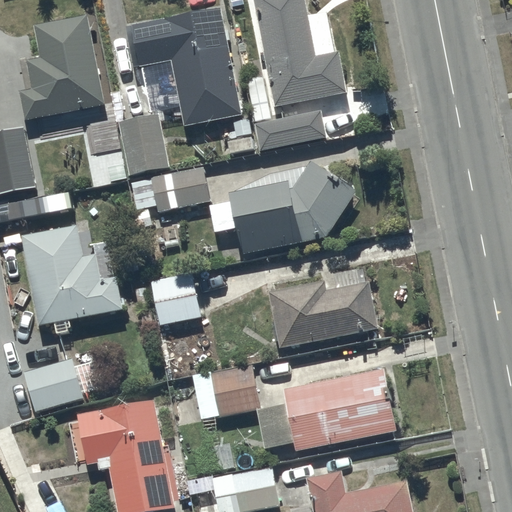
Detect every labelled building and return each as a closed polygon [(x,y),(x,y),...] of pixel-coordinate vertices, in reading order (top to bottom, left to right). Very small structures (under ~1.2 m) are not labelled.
[(254,0),(276,112),(350,98),(342,55),(337,56),(329,15),(309,19),(305,0),(254,0)] [(173,66),(186,132),(243,120),(222,13),(135,30),(143,72),(173,66)] [(22,95),(28,125),(110,108),(91,19),(37,30),(43,62),(29,65),(35,92),(22,95)] [(247,82),(256,125),(273,122),(264,79),(247,82)] [(257,129),(261,155),(327,143),(323,117),(257,129)] [(162,118),(122,126),(131,181),(173,171),(162,118)] [(0,194),(36,187),(26,142),(0,147),(0,194)] [(238,233),(243,260),(328,243),(359,196),(313,166),(296,192),(232,204),(233,206),(210,211),(216,238),(238,233)] [(132,187),(138,214),(157,210),(158,217),(213,206),(206,172),(132,187)] [(81,230),(26,241),(44,332),(57,329),(60,340),(72,337),(71,333),(74,333),(73,326),(127,315),(120,283),(105,286),(99,259),(88,262),(81,230)] [(270,296),(281,352),(379,334),(370,286),(367,287),(364,273),(335,278),(337,293),(328,295),(327,286),(270,296)] [(152,285),(161,330),(202,321),(193,276),(152,285)] [(26,377),(38,417),(87,402),(75,362),(26,377)] [(257,413),(261,412),(253,368),(193,379),(201,424),(257,413)] [(261,412),(257,413),(265,453),(295,448),(297,456),(400,436),(388,374),(285,393),(288,407),(261,412)] [(113,473),(120,511),(176,511),(157,405),(80,419),(89,470),(101,468),(102,475),(113,473)] [(202,452),(207,477),(237,471),(232,446),(202,452)] [(213,483),(218,511),(268,511),(281,509),(273,470),(213,483)] [(307,483),(313,511),(413,511),(408,485),(348,498),(344,476),(307,483)]
